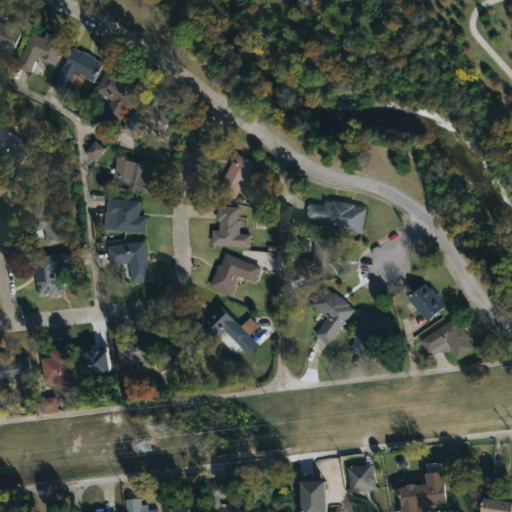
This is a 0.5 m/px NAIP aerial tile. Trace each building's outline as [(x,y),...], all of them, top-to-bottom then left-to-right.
[(0,21),(9,26),(12,19),(27,26),(12,61),(0,55),(0,21)] [(29,32),(42,37),(44,33),(63,42),(53,66),(35,58),(28,74),(13,67),(29,32)] [(74,49),(100,63),(89,82),(74,73),(62,93),(49,86),(71,47),(74,49)] [(136,86),(112,127),(98,118),(108,100),(92,91),(106,68),(136,86)] [(171,116),(159,134),(145,123),(133,140),(118,129),(142,94),(171,116)] [(0,124),(33,147),(15,172),(0,162),(1,160),(0,159),(0,124)] [(83,153),(94,161),(103,148),(93,140),(83,153)] [(243,181),(233,199),(216,190),(235,154),(252,163),(243,181)] [(148,183),(145,194),(108,185),(115,158),(150,166),(146,182),(148,183)] [(66,199),(24,211),(20,198),(28,195),(26,187),(32,186),(28,172),(56,164),(66,199)] [(137,212),(137,217),(144,217),(143,233),(102,230),(103,212),(105,212),(106,199),(138,201),(137,212)] [(330,201),(353,204),(352,207),(364,209),(360,237),(318,229),(319,222),(304,219),(307,204),(322,207),(323,201),(330,202),(330,201)] [(238,220),(237,234),(249,234),(248,247),(210,244),(210,231),(217,231),(217,220),(214,220),(215,206),(237,208),(237,220),(238,220)] [(62,213),(64,223),(72,222),(75,239),(51,245),(51,246),(38,250),(35,237),(47,234),(45,228),(33,231),(30,216),(47,212),(48,216),(62,213)] [(334,257),(333,275),(294,272),(295,257),(311,258),(312,239),(335,240),(334,256),(334,257)] [(146,262),(148,280),(129,283),(127,262),(108,265),(105,245),(143,240),(146,262)] [(62,293),(62,295),(54,296),(50,296),(49,293),(39,295),(34,255),(74,250),(76,267),(59,269),(62,293)] [(239,259),(259,266),(252,282),(236,275),(228,294),(207,286),(216,264),(219,265),(224,253),(239,259)] [(423,283),(427,288),(430,286),(440,298),(438,300),(443,306),(425,321),(406,298),(423,283)] [(322,286),(331,292),(332,291),(348,303),(347,305),(352,309),(326,344),(313,334),(325,317),(308,304),(322,286)] [(216,304),(247,334),(237,345),(222,330),(209,344),(197,332),(199,330),(189,320),(198,310),(204,316),(216,304)] [(357,311),(364,313),(364,311),(392,319),(387,342),(368,338),(365,354),(348,351),(357,311)] [(453,317),(468,338),(467,339),(472,348),(456,359),(448,347),(440,353),(439,351),(430,357),(418,339),(453,317)] [(184,330),(204,352),(181,374),(160,351),(167,346),(165,344),(173,336),(175,338),(184,330)] [(147,335),(152,363),(139,365),(138,360),(118,363),(115,344),(133,341),(132,338),(147,335)] [(69,380),(42,383),(39,358),(48,357),(48,350),(65,348),(69,380)] [(79,350),(80,374),(109,373),(108,349),(79,350)] [(0,353),(6,353),(7,358),(27,357),(28,377),(12,379),(13,383),(0,383),(0,353)] [(41,412),(56,411),(56,397),(40,398),(41,412)] [(441,483),(444,503),(418,506),(418,511),(399,511),(396,486),(403,486),(402,484),(412,483),(412,485),(424,483),(422,465),(439,463),(441,483)] [(360,490),(347,491),(345,467),(370,464),(372,488),(360,490)] [(222,484),(223,490),(241,487),(243,511),(210,511),(207,483),(222,481),(222,484)] [(325,511),(324,481),(298,481),(299,511),(325,511)] [(166,511),(166,507),(185,505),(183,488),(199,487),(201,511),(166,511)] [(510,501),(508,511),(476,511),(480,496),(510,501)] [(142,500),(145,502),(153,501),(156,503),(157,511),(125,511),(124,499),(140,497),(142,500)]
